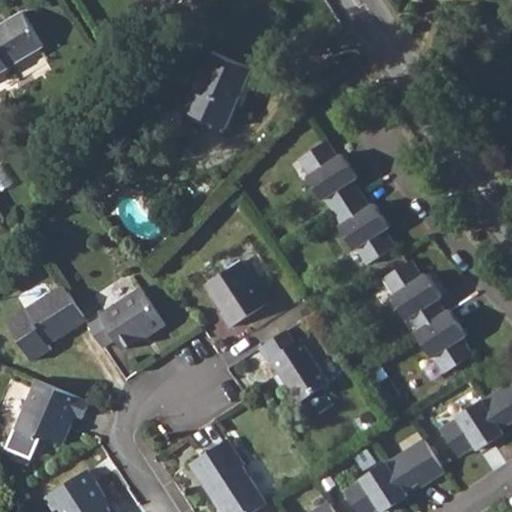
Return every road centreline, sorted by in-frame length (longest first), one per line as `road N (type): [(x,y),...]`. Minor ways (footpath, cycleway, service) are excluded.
road 1 (secondary): [(360,0),(511,232)]
road 2 (residential): [(511,314),(454,255),(372,128)]
road 3 (residential): [(167,511),(124,444),(130,416),(197,377)]
